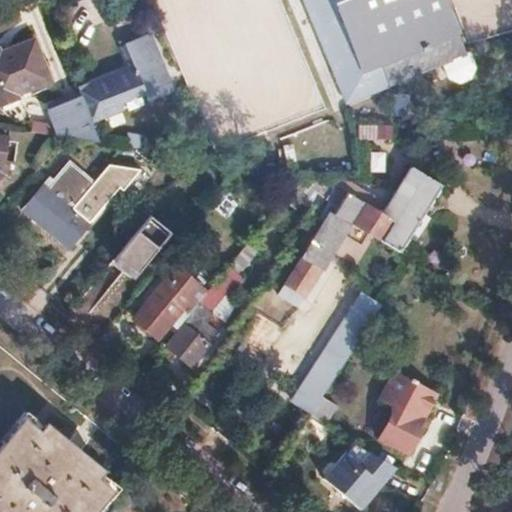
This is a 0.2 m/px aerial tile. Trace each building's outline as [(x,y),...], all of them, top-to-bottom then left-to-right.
[(440,0),(304,0),(345,98),(441,57),(460,49),(440,0)] [(146,34),(122,43),(131,63),(74,87),(77,94),(88,121),(120,109),(118,103),(143,92),(146,98),(169,89),(146,34)] [(0,100),(16,94),(14,91),(48,77),(32,38),(0,50),(0,100)] [(466,47),(460,49),(441,57),(447,73),(458,77),(469,73),(473,62),(466,47)] [(29,120),(28,129),(59,134),(96,140),(88,121),(77,94),(45,107),(53,123),(29,120)] [(107,159),(97,171),(108,180),(118,168),(107,159)] [(39,183),(20,207),(61,239),(80,215),(68,205),(88,180),(64,161),(43,186),(39,183)] [(34,165),(23,179),(30,185),(42,171),(34,165)] [(366,197),(362,203),(388,220),(377,237),(396,250),(440,184),(411,166),(383,207),(366,197)] [(194,192),(164,230),(177,240),(207,202),(194,192)] [(329,207),(275,290),(294,303),(348,219),(377,237),(388,220),(362,203),(345,192),(333,210),(329,207)] [(145,214),(125,239),(144,255),(135,265),(147,275),(177,240),(164,230),(145,214)] [(80,215),(61,239),(67,244),(86,220),(80,215)] [(155,286),(131,316),(155,336),(173,312),(180,317),(235,246),(222,235),(171,299),(155,286)] [(185,321),(166,346),(190,364),(213,335),(209,332),(213,326),(203,319),(250,258),(235,246),(180,317),(185,321)] [(109,264),(92,286),(116,305),(133,284),(127,279),(131,274),(123,268),(118,273),(109,264)] [(319,397),(327,385),(378,305),(362,294),(294,404),(309,412),(319,397)] [(259,312),(285,322),(291,307),(265,297),(259,312)] [(393,406),(377,435),(405,450),(422,420),(420,419),(434,392),(412,381),(413,379),(408,376),(407,378),(391,371),(385,382),(393,406)] [(385,382),(378,397),(393,406),(385,382)] [(309,412),(306,417),(321,425),(332,406),(319,397),(309,412)] [(20,417),(0,440),(0,511),(115,511),(124,502),(108,489),(115,481),(42,422),(36,430),(20,417)] [(319,479),(315,486),(316,489),(319,491),(318,494),(351,511),(362,511),(389,464),(347,440),(325,480),(322,478),(319,479)]
